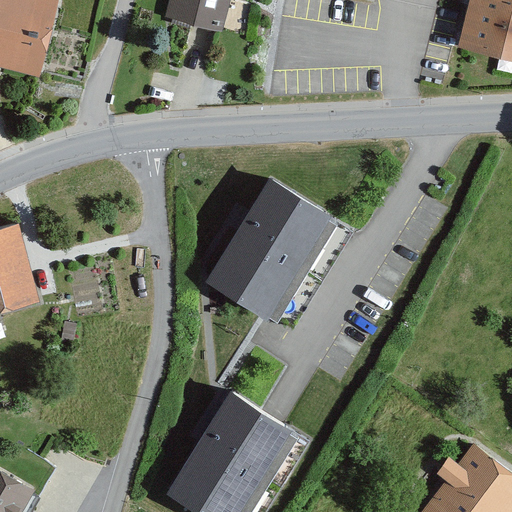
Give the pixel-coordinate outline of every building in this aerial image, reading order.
[(60,0),(0,0),(0,69),(40,80),(60,0)] [(221,34),(229,0),(170,0),(165,19),(221,34)] [(511,0),(472,0),(461,49),(511,60),(511,0)] [(334,215),(274,177),(210,277),(270,316),(334,215)] [(0,312),(41,302),(21,223),(0,228),(0,312)] [(249,511),(300,429),(232,389),(171,490),(208,511),(249,511)] [(511,511),(511,472),(474,443),(459,463),(452,458),(441,472),(435,467),(425,480),(439,491),(423,511),(511,511)] [(24,511),(36,492),(0,470),(0,511),(24,511)]
